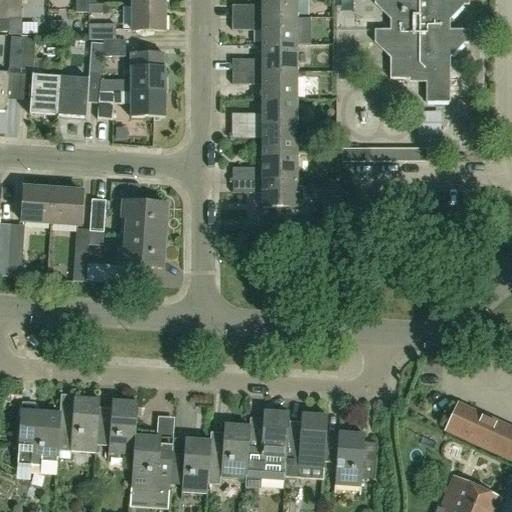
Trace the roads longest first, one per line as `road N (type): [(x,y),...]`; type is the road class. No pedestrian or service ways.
road 1 (residential): [(511,275),(460,320),(414,337),(195,321)]
road 2 (residential): [(201,173),(0,153)]
road 3 (residential): [(195,321),(0,311)]
road 4 (residential): [(197,0),(201,173)]
road 5 (residential): [(201,173),(195,321)]
